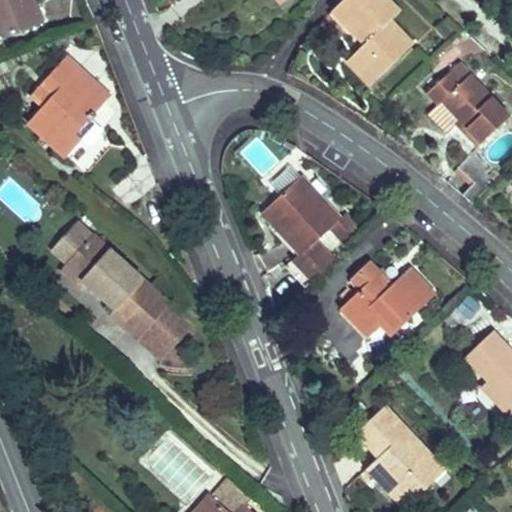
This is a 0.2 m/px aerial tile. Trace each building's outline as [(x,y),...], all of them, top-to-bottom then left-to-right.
[(0,0),(0,36),(1,39),(41,24),(31,0),(0,0)] [(343,0),(332,11),(359,39),(364,34),(370,40),(364,45),(371,52),(357,65),(373,82),(413,44),(389,19),(398,11),(387,0),(343,0)] [(364,34),(359,39),(364,45),(370,40),(364,34)] [(371,52),(364,45),(347,61),(370,85),(373,82),(357,65),(371,52)] [(66,57),(45,79),(57,90),(43,105),(32,118),(46,131),(41,137),(54,148),(55,147),(67,157),(83,139),(77,134),(89,119),(105,102),(74,74),(79,68),(66,57)] [(427,94),(438,105),(441,102),(460,121),(481,144),(509,117),(459,63),(427,94)] [(110,97),(79,68),(74,74),(105,102),(110,97)] [(57,90),(45,79),(31,94),(43,105),(57,90)] [(447,133),(460,121),(441,102),(438,105),(428,114),(447,133)] [(103,132),(89,119),(77,134),(83,139),(90,146),(103,132)] [(37,141),(50,153),(54,148),(41,137),(37,141)] [(458,168),(473,183),(470,186),(462,195),(472,204),(500,175),(476,150),(458,168)] [(473,183),(458,168),(454,172),(470,186),(473,183)] [(301,177),(268,207),(288,229),(282,234),(300,253),(285,267),(305,287),(334,260),(316,241),(332,227),(340,219),(301,177)] [(288,229),(268,207),(262,213),(282,234),(288,229)] [(340,219),(332,227),(348,245),(362,232),(345,214),(340,219)] [(65,264),(92,234),(77,221),(51,251),(65,264)] [(150,286),(92,234),(65,264),(90,286),(115,309),(109,315),(138,340),(139,339),(166,308),(170,304),(160,295),(150,286)] [(353,278),(363,289),(342,309),(368,335),(385,319),(396,331),(434,294),(410,269),(388,290),(378,279),(381,276),(369,263),(353,278)] [(90,286),(65,264),(61,269),(86,291),(90,286)] [(150,286),(160,295),(168,286),(157,277),(150,286)] [(469,317),(479,307),(468,297),(458,308),(469,317)] [(166,308),(139,339),(162,360),(189,330),(166,308)] [(464,358),(486,381),(511,408),(511,349),(493,330),(464,358)] [(509,416),(511,413),(511,408),(486,381),(481,387),(509,416)] [(385,406),(355,434),(378,458),(382,462),(378,465),(397,485),(394,489),(409,505),(446,470),(385,406)] [(382,462),(378,458),(364,471),(402,511),(409,505),(394,489),(397,485),(378,465),(382,462)] [(237,511),(244,505),(249,499),(226,479),(211,496),(227,510),(225,511),(237,511)] [(252,511),(244,505),(237,511),(225,511),(227,510),(211,496),(196,511),(252,511)]
